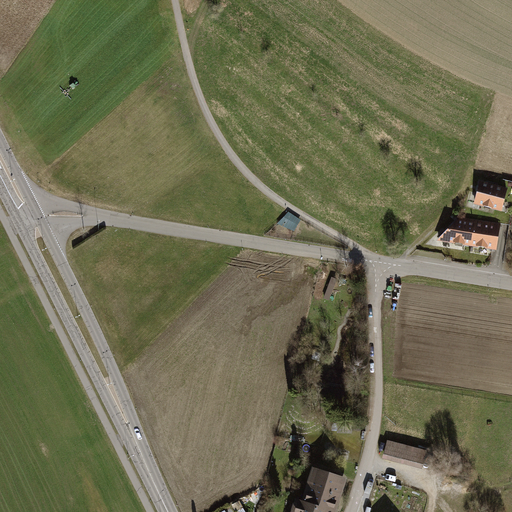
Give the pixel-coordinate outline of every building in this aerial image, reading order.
[(479,183),(474,210),(503,216),(508,189),(479,183)] [(476,222),(460,219),(440,245),(471,250),(476,222)] [(497,253),(501,226),(476,222),(471,250),(497,253)] [(388,439),(383,457),(426,470),(431,451),(388,439)] [(307,484),(342,495),(349,475),(314,463),(307,484)] [(305,511),(336,511),(342,495),(307,484),(302,498),(295,496),(292,508),(305,511)]
